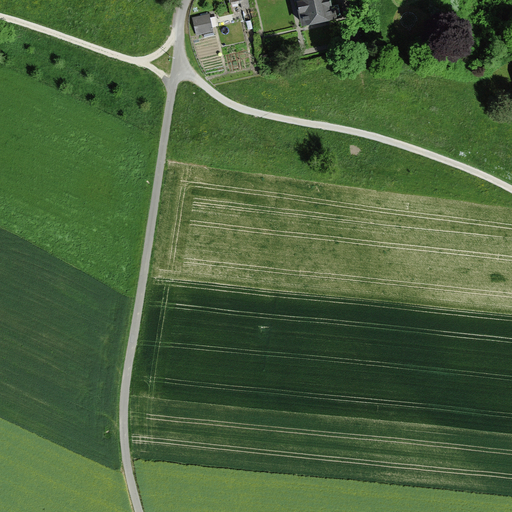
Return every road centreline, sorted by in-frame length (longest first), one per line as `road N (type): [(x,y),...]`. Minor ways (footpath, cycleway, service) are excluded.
road 1 (residential): [(185,0),(126,390),(126,454),(141,511)]
road 2 (track): [(175,65),(248,112),(375,137),(511,192)]
road 3 (track): [(0,18),(139,62),(172,94)]
